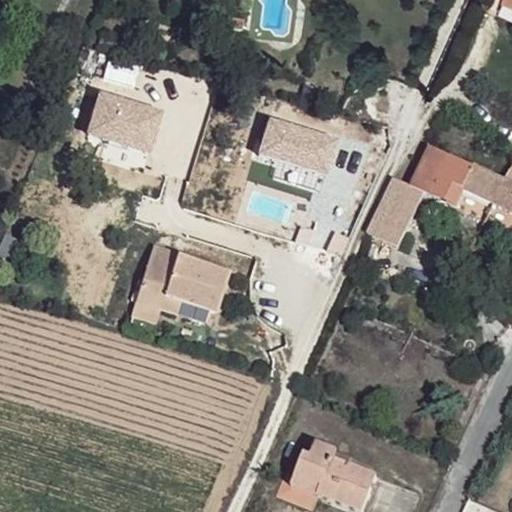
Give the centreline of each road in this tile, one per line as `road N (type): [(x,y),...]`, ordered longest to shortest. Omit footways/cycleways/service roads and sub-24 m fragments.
road 1 (track): [(411,108),(230,511)]
road 2 (residential): [(511,361),(444,511)]
